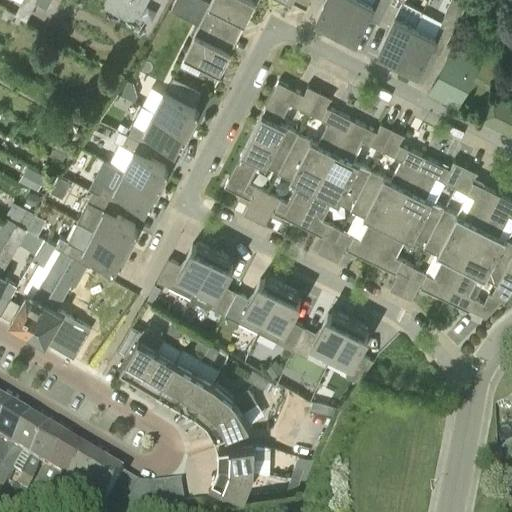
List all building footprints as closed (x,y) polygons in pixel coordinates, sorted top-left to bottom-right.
[(170,0),(168,7),(195,19),(203,0),(170,0)] [(210,0),(202,18),(232,33),(241,15),(247,18),(255,0),(210,0)] [(317,20),(334,29),(349,0),(323,0),(317,14),(320,15),(317,20)] [(349,0),(334,29),(352,38),(354,33),(358,35),(367,15),(378,21),(388,0),(349,0)] [(388,0),(378,21),(388,26),(379,46),(382,47),(379,52),(397,61),(416,23),(422,10),(404,0),(403,0),(388,0)] [(416,23),(397,61),(414,70),(416,65),(420,67),(430,47),(440,53),(466,2),(462,0),(452,0),(436,33),(416,23)] [(15,14),(15,12),(6,7),(2,15),(11,21),(15,14)] [(232,33),(202,18),(184,54),(219,71),(218,72),(219,73),(229,53),(223,50),(232,33)] [(457,108),(478,68),(483,59),(453,43),(427,92),(457,108)] [(183,81),(173,76),(168,87),(178,92),(183,81)] [(290,101),(309,111),(320,90),(307,83),(307,85),(304,93),(278,80),(252,132),(289,151),(299,130),(280,121),(290,101)] [(154,109),(191,128),(199,111),(194,109),(196,105),(164,89),(154,109)] [(289,151),(325,170),(352,117),(327,104),(331,97),(332,96),(320,90),(309,111),(328,121),(318,140),(299,130),(289,151)] [(479,118),(511,134),(511,105),(491,95),(479,118)] [(128,133),(152,145),(157,135),(176,145),(177,142),(182,145),(191,128),(154,109),(153,111),(141,105),(133,121),(134,121),(128,133)] [(363,138),(382,148),(393,127),(380,121),(380,122),(381,123),(377,130),(352,117),(325,170),(362,188),(372,168),(353,159),(363,138)] [(120,122),(117,127),(125,131),(128,126),(120,122)] [(362,188),(398,207),(425,155),(400,142),(404,134),(404,135),(405,134),(393,127),(382,148),(401,158),(391,178),(372,168),(362,188)] [(87,134),(77,128),(71,138),(82,144),(87,134)] [(123,143),(127,134),(119,130),(114,139),(123,143)] [(264,200),(269,190),(250,180),(260,161),(279,170),(289,151),(252,132),(225,184),(251,198),(251,196),(250,196),(251,194),(264,200)] [(123,167),(161,187),(169,171),(164,168),(166,165),(146,155),(152,145),(128,133),(127,134),(123,143),(122,144),(132,149),(123,167)] [(58,139),(50,153),(63,160),(71,146),(58,139)] [(273,209),(298,222),(325,170),(289,151),(279,170),(298,180),(288,200),(269,190),(264,200),(276,207),(275,209),(274,208),(273,209)] [(436,176),(455,186),(466,165),(453,158),(453,160),(450,168),(425,155),(398,207),(435,226),(445,206),(426,196),(436,176)] [(40,171),(46,175),(51,178),(58,166),(47,159),(40,171)] [(46,175),(40,171),(27,164),(19,180),(38,190),(46,175)] [(435,226),(471,244),(498,192),(473,179),(477,172),(478,171),(466,165),(455,186),(474,195),(464,215),(445,206),(435,226)] [(98,192),(121,204),(126,194),(145,204),(147,201),(152,204),(161,187),(123,167),(114,186),(104,181),(98,192)] [(336,238),(342,227),(323,218),(333,198),(352,208),(362,188),(325,170),(298,222),(323,235),(324,234),(323,233),(324,231),(336,238)] [(70,181),(58,175),(51,190),(62,196),(70,181)] [(398,207),(362,188),(352,208),(369,217),(359,237),(342,227),(336,238),(349,244),(348,246),(347,245),(346,247),(371,260),(398,207)] [(93,227),(130,246),(139,230),(134,227),(135,224),(116,214),(121,204),(98,192),(93,189),(77,219),(92,227),(93,227)] [(40,194),(33,190),(27,200),(35,204),(40,194)] [(471,244),(508,263),(511,254),(511,199),(498,192),(471,244)] [(21,203),(12,218),(25,226),(34,211),(21,203)] [(409,275),(415,265),(396,255),(406,235),(425,245),(435,226),(398,207),(371,260),(397,273),(397,271),(396,271),(397,269),(409,275)] [(46,218),(35,212),(27,226),(38,232),(46,218)] [(0,250),(17,222),(6,216),(0,225),(0,250)] [(0,313),(17,284),(7,278),(8,277),(1,273),(28,228),(17,222),(0,250),(0,313)] [(419,284),(444,297),(471,244),(435,226),(425,245),(444,255),(433,274),(415,265),(409,275),(422,281),(421,283),(420,283),(419,284)] [(68,251),(90,264),(96,253),(115,263),(117,260),(122,263),(130,246),(93,227),(92,227),(83,244),(74,240),(68,251)] [(44,238),(32,258),(44,265),(55,245),(44,238)] [(177,275),(197,285),(215,249),(198,240),(196,245),(192,243),(182,262),(169,256),(157,279),(172,286),(177,275)] [(494,306),(502,298),(503,298),(493,293),(508,263),(471,244),(444,297),(469,310),(470,309),(470,305),(494,306)] [(10,320),(27,330),(72,254),(61,248),(44,277),(43,276),(34,293),(27,288),(20,301),(11,296),(18,285),(17,284),(0,313),(11,319),(10,320)] [(225,313),(237,290),(223,283),(233,264),(230,262),(232,257),(215,249),(197,285),(216,295),(210,306),(225,313)] [(72,254),(27,330),(46,341),(64,311),(57,306),(72,281),(76,283),(88,264),(72,254)] [(503,298),(502,298),(504,300),(511,291),(511,254),(508,263),(493,293),(503,298)] [(245,310),(264,319),(283,283),(266,274),(263,279),(260,278),(250,297),(237,290),(225,313),(239,321),(245,310)] [(292,348),(304,325),(291,318),(300,298),(297,297),(300,292),(283,283),(264,319),(283,329),(278,340),(292,348)] [(153,299),(157,290),(153,287),(148,296),(153,299)] [(313,344),(332,354),(350,317),(333,309),(331,314),(327,312),(318,331),(304,325),(292,348),(307,355),(313,344)] [(350,317),(332,354),(351,364),(345,374),(358,381),(374,360),(358,352),(368,333),(365,331),(368,326),(350,317)] [(271,337),(276,327),(260,318),(255,328),(271,337)] [(173,321),(168,330),(178,336),(183,327),(173,321)] [(138,378),(139,379),(158,346),(139,334),(142,330),(131,324),(117,349),(127,355),(120,367),(132,374),(133,372),(139,376),(138,378)] [(194,345),(205,352),(210,343),(199,337),(194,345)] [(210,343),(205,352),(215,358),(220,349),(210,343)] [(147,383),(158,390),(177,357),(158,346),(139,379),(140,379),(141,377),(148,381),(147,383)] [(175,400),(176,401),(196,368),(177,357),(158,390),(169,396),(170,394),(177,398),(175,400)] [(273,374),(282,367),(276,359),(267,366),(273,374)] [(244,375),(254,381),(259,372),(249,366),(244,375)] [(184,405),(195,411),(214,379),(196,368),(176,401),(177,401),(179,399),(185,403),(184,405)] [(259,372),(254,381),(264,387),(269,378),(259,372)] [(207,421),(207,422),(236,397),(234,396),(216,380),(214,379),(195,411),(196,412),(201,416),(202,414),(208,419),(207,421)] [(281,387),(274,383),(270,389),(277,393),(281,387)] [(216,436),(250,421),(236,397),(207,422),(208,422),(210,421),(214,428),(212,429),(215,434),(216,436)] [(313,399),(310,410),(332,418),(336,407),(313,399)] [(0,401),(0,428),(12,409),(0,401)] [(0,470),(2,467),(30,419),(12,409),(0,428),(0,470)] [(15,472),(22,476),(48,430),(30,419),(2,467),(0,470),(0,486),(4,490),(15,472)] [(40,467),(49,472),(67,441),(48,430),(22,476),(17,485),(28,491),(38,474),(40,467)] [(218,463),(254,470),(255,468),(255,439),(218,446),(219,448),(218,454),(221,454),(220,462),(218,462),(218,463)] [(35,511),(50,511),(53,508),(57,500),(84,452),(67,441),(49,472),(50,472),(34,498),(41,503),(35,511)] [(511,443),(511,442),(498,448),(503,460),(511,455),(511,443)] [(73,502),(80,505),(85,494),(102,463),(84,452),(57,500),(53,508),(59,511),(66,511),(72,504),(73,502)] [(89,511),(96,499),(116,511),(185,511),(181,482),(182,482),(182,481),(149,485),(139,485),(102,463),(85,494),(80,505),(81,506),(80,508),(87,511),(89,511)] [(208,490),(226,500),(231,503),(236,501),(240,494),(244,497),(254,470),(218,463),(218,464),(220,464),(217,472),(215,471),(213,477),(212,478),(215,480),(208,490)] [(291,476),(301,480),(305,469),(295,465),(291,476)] [(511,476),(510,473),(503,479),(504,487),(506,490),(511,484),(511,476)] [(301,480),(291,476),(287,487),(297,491),(301,480)] [(7,503),(1,511),(14,511),(16,509),(7,503)]
